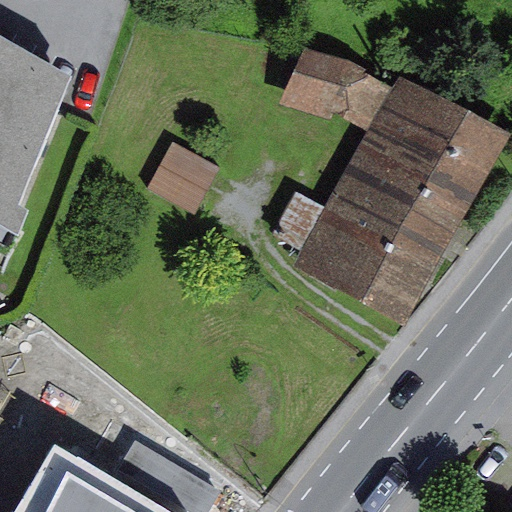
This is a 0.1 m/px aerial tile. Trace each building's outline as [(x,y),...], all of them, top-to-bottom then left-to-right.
[(81,79),(0,33),(0,243),(10,249),(81,79)] [(399,89),(359,68),(309,56),(294,97),(339,108),(378,128),(399,89)] [(412,317),(510,134),(412,82),(342,214),(321,254),(315,265),(412,317)] [(230,165),(183,141),(157,189),(204,214),(230,165)] [(308,195),(287,235),(321,254),(342,214),(308,195)] [(212,511),(214,510),(65,430),(8,511),(212,511)]
